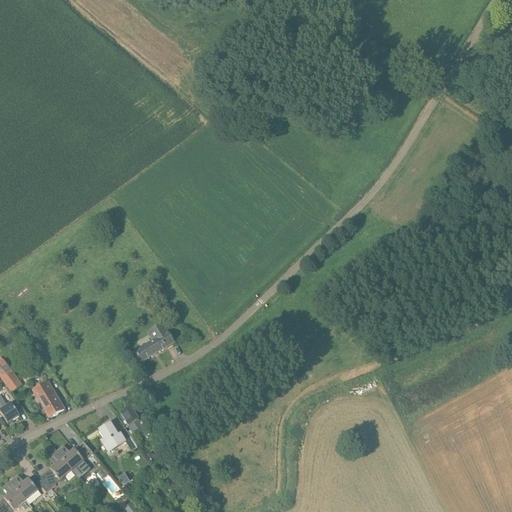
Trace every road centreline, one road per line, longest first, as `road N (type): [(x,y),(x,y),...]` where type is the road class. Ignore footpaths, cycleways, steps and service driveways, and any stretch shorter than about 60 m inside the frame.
road 1 (unclassified): [(0,454),(194,355),(260,301),(379,183),(496,0)]
road 2 (track): [(71,0),(335,227)]
